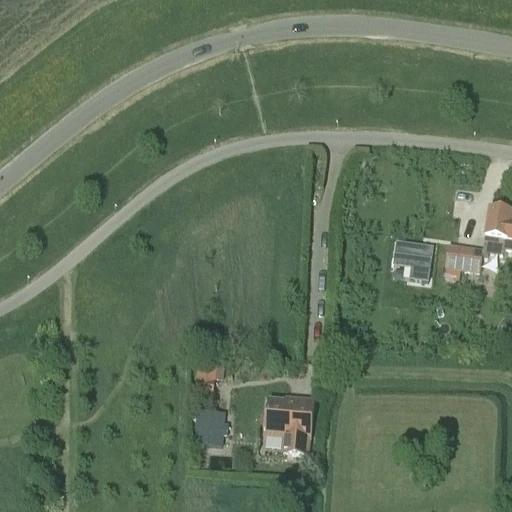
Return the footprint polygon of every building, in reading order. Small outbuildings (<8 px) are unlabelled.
[(486,240),(483,255),(482,260),(488,260),(489,255),(507,257),(508,252),(511,253),(511,227),(511,223),(511,214),(491,211),(486,240)] [(378,244),(376,267),(393,268),(392,278),(410,279),(414,246),(378,244)] [(482,260),(483,255),(448,250),(445,272),(446,272),(445,281),(455,283),(456,274),(480,277),(482,260)] [(511,324),(506,320),(495,336),(511,347),(511,324)] [(214,383),(222,384),(224,371),(216,370),(214,383)] [(196,382),(195,398),(213,400),(214,383),(196,382)] [(267,405),(265,427),(267,427),(266,438),(282,439),(281,459),(309,462),(310,445),(311,445),(314,406),(287,404),(287,407),(267,405)] [(223,430),(224,418),(195,415),(193,449),(222,452),(223,440),(227,440),(227,430),(223,430)]
